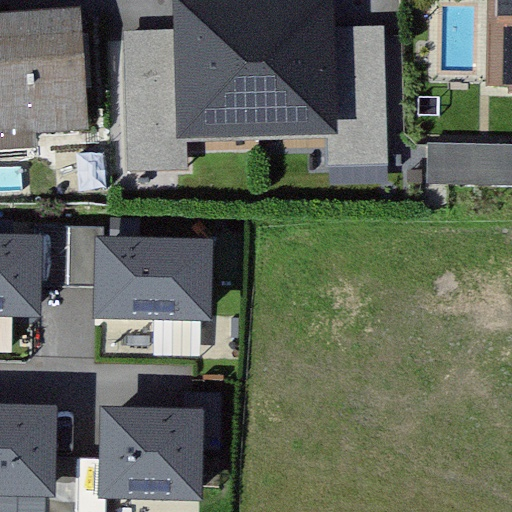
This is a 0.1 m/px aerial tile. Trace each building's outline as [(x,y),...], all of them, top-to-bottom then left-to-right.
[(511,0),(498,0),(499,85),(511,85),(511,0)] [(352,2),(189,5),(192,151),(355,147),(352,2)] [(0,138),(82,132),(73,15),(0,20),(0,138)] [(511,139),(430,139),(429,181),(511,182),(511,139)] [(58,243),(0,241),(0,325),(57,327),(58,243)] [(229,246),(110,244),(109,329),(227,331),(229,246)] [(72,412),(0,410),(0,504),(70,506),(72,412)] [(218,415),(116,414),(114,507),(216,509),(218,415)]
